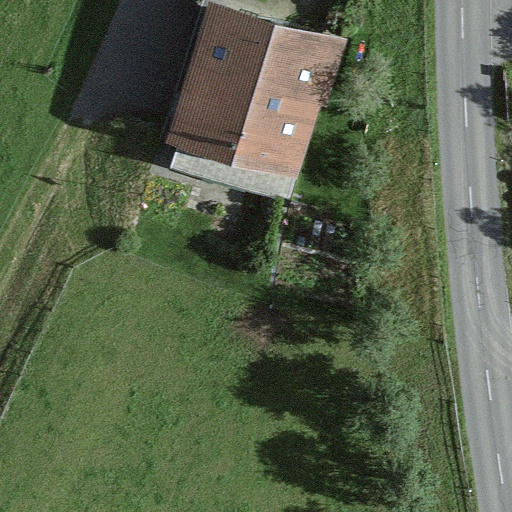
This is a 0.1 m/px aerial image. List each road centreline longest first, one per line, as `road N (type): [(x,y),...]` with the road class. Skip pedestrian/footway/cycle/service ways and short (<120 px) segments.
road 1 (tertiary): [(507,511),(469,191),(462,0)]
road 2 (track): [(0,319),(89,131)]
